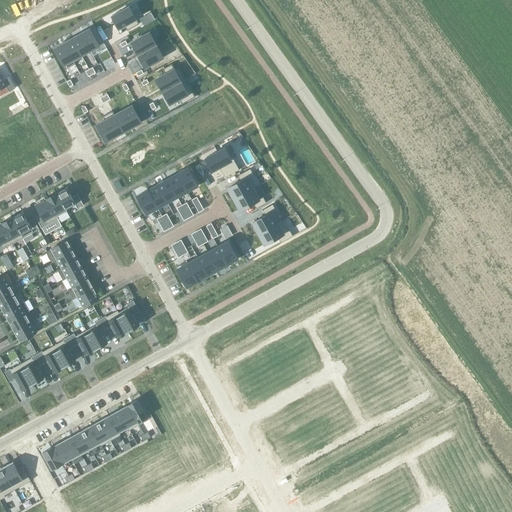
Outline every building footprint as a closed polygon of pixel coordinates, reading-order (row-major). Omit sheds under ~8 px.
[(129,7),(112,16),(118,29),(124,26),(127,31),(139,24),(129,7)] [(151,13),(140,19),(144,26),(154,20),(151,13)] [(96,28),(91,31),(97,41),(101,38),(96,28)] [(90,29),(81,34),(90,51),(99,45),(103,43),(101,38),(97,41),(91,31),(90,29)] [(150,33),(131,43),(138,55),(157,45),(150,33)] [(81,34),(72,39),(82,57),(83,57),(82,55),(90,51),(81,34)] [(72,39),(63,44),(75,65),(75,64),(74,62),(82,57),(72,39)] [(63,44),(54,49),(63,65),(66,70),(75,65),(63,44)] [(157,45),(138,55),(144,68),(163,57),(157,45)] [(165,74),(156,80),(162,92),(185,79),(179,67),(175,70),(172,64),(162,69),(165,74)] [(0,73),(0,89),(6,86),(9,92),(15,88),(9,77),(3,80),(0,73)] [(185,79),(162,92),(169,104),(179,99),(182,104),(195,97),(185,79)] [(132,106),(123,111),(132,127),(141,122),(132,106)] [(112,111),(103,116),(105,121),(106,120),(115,137),(123,132),(114,116),(115,115),(112,111)] [(115,115),(114,116),(123,132),(132,127),(123,111),(115,115)] [(105,121),(96,125),(105,142),(115,137),(106,120),(105,121)] [(22,132),(10,139),(19,156),(24,153),(25,155),(27,154),(31,162),(35,160),(36,160),(47,154),(45,152),(34,132),(25,137),(22,132)] [(0,177),(4,175),(0,167),(13,160),(5,147),(0,150),(0,177)] [(226,147),(206,158),(212,170),(219,167),(225,178),(239,170),(226,147)] [(188,168),(178,174),(187,191),(197,186),(188,168)] [(241,181),(228,188),(234,199),(255,188),(249,177),(253,175),(250,169),(238,176),(241,181)] [(178,174),(168,180),(177,197),(187,191),(178,174)] [(168,180),(157,185),(167,202),(177,197),(168,180)] [(148,190),(147,190),(157,208),(167,202),(157,185),(148,190)] [(57,194),(56,194),(66,212),(67,212),(66,209),(75,204),(77,209),(83,205),(77,195),(72,198),(67,188),(57,194)] [(255,188),(234,199),(240,210),(253,203),(256,209),(266,203),(263,197),(261,198),(255,188)] [(147,190),(137,196),(138,198),(140,201),(147,214),(157,208),(147,190)] [(56,194),(46,199),(57,219),(58,219),(57,217),(66,212),(56,194)] [(41,215),(36,218),(42,228),(57,219),(46,199),(36,205),(41,215)] [(265,215),(252,223),(259,234),(282,221),(281,221),(279,222),(274,212),(276,211),(272,204),(262,210),(265,215)] [(22,213),(12,218),(21,234),(23,238),(39,230),(36,225),(33,219),(28,222),(22,213)] [(12,218),(2,224),(11,240),(13,244),(23,238),(21,234),(12,218)] [(282,221),(259,234),(265,245),(278,237),(281,243),(293,236),(289,230),(287,231),(282,221)] [(2,224),(0,225),(0,252),(4,250),(3,249),(13,244),(11,240),(2,224)] [(67,241),(47,252),(52,261),(72,250),(67,241)] [(228,241),(218,247),(227,264),(238,259),(228,241)] [(218,247),(208,253),(217,270),(227,264),(218,247)] [(72,250),(52,261),(53,262),(57,259),(62,268),(57,270),(58,271),(78,260),(72,250)] [(208,253),(198,258),(207,275),(217,270),(208,253)] [(187,261),(187,262),(197,281),(198,281),(207,275),(198,258),(188,263),(187,261)] [(78,260),(58,271),(63,280),(83,269),(78,260)] [(187,262),(176,267),(184,282),(186,285),(187,287),(197,281),(187,262)] [(83,269),(63,280),(63,281),(67,278),(72,287),(68,289),(68,290),(88,279),(83,269)] [(4,275),(0,277),(0,290),(9,285),(4,275)] [(88,279),(68,290),(73,299),(93,288),(88,279)] [(9,285),(0,290),(0,302),(14,294),(9,285)] [(93,288),(73,299),(73,300),(78,297),(83,307),(99,298),(93,288)] [(14,294),(0,302),(0,305),(4,313),(24,302),(24,301),(19,304),(14,294)] [(117,311),(128,331),(139,325),(133,315),(139,311),(133,301),(127,304),(128,307),(118,313),(117,311)] [(24,302),(4,313),(9,322),(29,311),(24,302)] [(29,311),(9,322),(14,332),(30,323),(25,314),(29,312),(29,311)] [(117,337),(128,331),(117,311),(106,317),(106,316),(100,319),(106,329),(111,327),(117,337)] [(96,325),(86,331),(96,349),(107,343),(101,332),(106,329),(100,319),(95,322),(96,325)] [(30,323),(14,332),(20,341),(36,333),(30,323)] [(74,333),(68,336),(74,347),(79,344),(85,354),(85,355),(96,349),(86,331),(76,336),(74,333)] [(69,350),(74,347),(68,336),(63,339),(63,340),(53,346),(64,367),(75,360),(69,350)] [(42,351),(37,354),(42,365),(47,362),(53,371),(53,373),(64,367),(53,346),(49,348),(43,352),(42,351)] [(42,365),(37,354),(31,357),(31,358),(21,364),(32,384),(43,378),(37,367),(42,365)] [(21,364),(14,368),(11,369),(10,368),(4,372),(10,382),(16,379),(22,390),(32,384),(21,364)] [(180,368),(159,379),(165,390),(186,378),(180,368)] [(186,378),(165,390),(174,406),(184,400),(181,395),(191,390),(185,379),(186,379),(186,378)] [(149,391),(140,396),(143,402),(152,397),(149,391)] [(128,406),(139,425),(149,420),(138,400),(128,406)] [(186,404),(176,409),(185,425),(204,414),(199,403),(189,409),(186,404)] [(119,411),(129,430),(139,425),(128,406),(119,411)] [(129,431),(129,430),(119,411),(109,416),(120,436),(120,435),(119,432),(127,427),(129,431)] [(204,414),(185,425),(193,441),(203,435),(200,430),(210,425),(204,414)] [(120,436),(109,416),(100,421),(110,441),(120,436)] [(90,426),(101,446),(110,441),(100,421),(90,426)] [(101,446),(90,426),(81,432),(91,450),(100,445),(101,446)] [(82,455),(91,450),(81,432),(71,437),(82,455)] [(71,437),(62,442),(72,461),(82,455),(71,437)] [(205,439),(195,444),(204,460),(225,448),(223,449),(218,438),(208,444),(205,439)] [(72,461),(62,442),(52,447),(61,464),(71,459),(72,461)] [(61,464),(52,447),(43,453),(52,469),(61,464)] [(225,448),(204,460),(210,471),(231,459),(225,448)] [(171,460),(161,466),(171,484),(181,478),(171,460)] [(3,467),(2,468),(14,490),(31,481),(24,469),(18,472),(13,462),(8,465),(7,465),(8,465),(4,467),(3,467)] [(161,466),(151,471),(161,489),(171,484),(161,466)] [(1,469),(0,469),(0,500),(6,497),(5,495),(8,493),(14,490),(2,468),(1,469),(1,468),(0,469),(1,469)] [(190,468),(181,473),(184,478),(193,474),(190,468)] [(151,471),(142,476),(152,494),(161,489),(151,471)] [(142,476),(132,481),(142,499),(152,494),(142,476)] [(132,481),(122,487),(132,505),(142,499),(132,481)] [(115,491),(104,497),(112,511),(119,511),(125,509),(115,491)] [(112,511),(104,497),(95,502),(100,511),(112,511)] [(100,511),(95,502),(85,507),(87,511),(100,511)]
